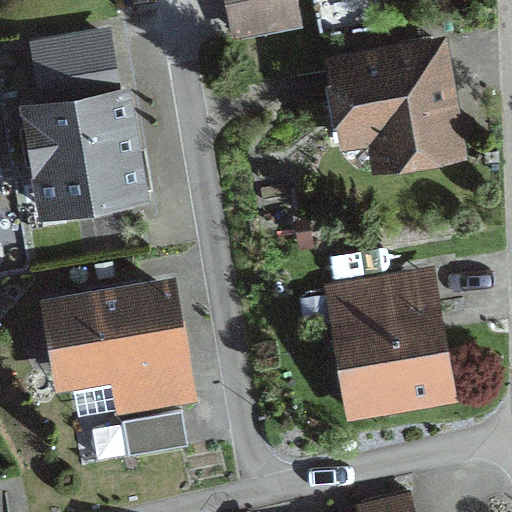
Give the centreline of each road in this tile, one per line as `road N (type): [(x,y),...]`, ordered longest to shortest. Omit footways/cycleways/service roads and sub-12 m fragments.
road 1 (residential): [(263,489),(161,9)]
road 2 (residential): [(511,434),(263,489)]
